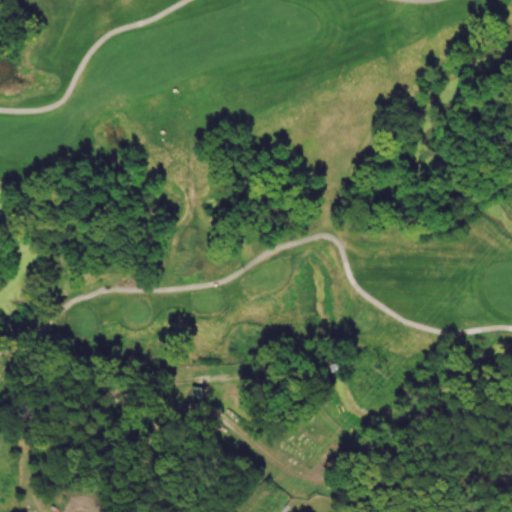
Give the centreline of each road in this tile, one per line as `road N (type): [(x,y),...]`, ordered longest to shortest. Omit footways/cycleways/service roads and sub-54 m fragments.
road 1 (track): [(0,350),(21,346),(69,303),(93,293),(211,283),(279,245),(314,237),(336,243),(354,285),(407,322),(447,333),(511,328)]
road 2 (track): [(427,0),(164,12),(98,42),(57,103),(0,110)]
